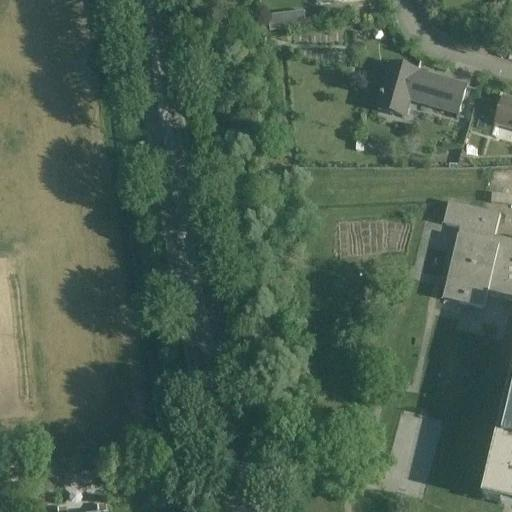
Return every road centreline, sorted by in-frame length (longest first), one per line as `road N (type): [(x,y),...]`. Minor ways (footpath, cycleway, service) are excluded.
road 1 (secondary): [(244,511),(175,239),(145,0)]
road 2 (residential): [(511,72),(435,50),(406,25),(399,0)]
